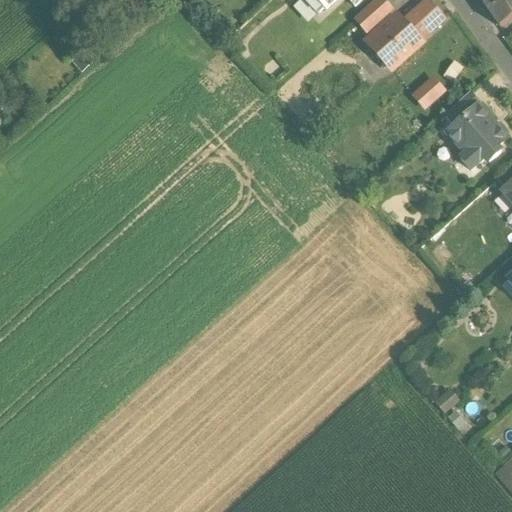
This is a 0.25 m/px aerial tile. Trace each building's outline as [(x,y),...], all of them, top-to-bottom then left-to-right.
[(310,0),(325,17),(343,0),(310,0)] [(511,0),(481,0),(480,1),(500,29),(511,20),(511,0)] [(380,1),(357,22),(367,34),(391,13),(380,1)] [(397,20),(368,45),(391,71),(419,45),(417,42),(432,29),(419,14),(404,27),(397,20)] [(432,83),(415,98),(425,110),(443,94),(432,83)] [(481,106),(471,95),(444,118),(454,130),(481,106)] [(461,162),(471,172),(486,160),(489,164),(501,154),(497,149),(506,141),(477,110),(448,136),(466,157),(461,162)] [(511,169),(498,182),(507,192),(511,188),(511,169)] [(511,287),(509,284),(503,289),(511,298),(511,287)] [(449,391),(435,404),(444,415),(459,402),(449,391)] [(511,495),(511,478),(511,477),(511,476),(511,460),(511,459),(493,476),(511,495)]
